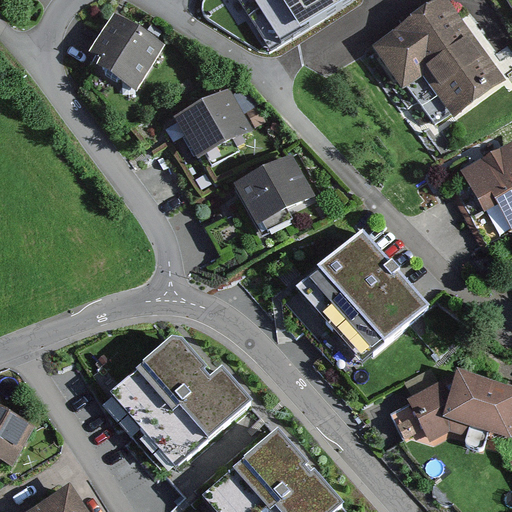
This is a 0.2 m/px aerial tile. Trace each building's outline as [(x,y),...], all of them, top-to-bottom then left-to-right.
[(298,0),(330,14),(336,0),(298,0)] [(511,81),(453,0),(448,0),(377,51),(410,97),(434,80),(462,119),(511,83),(511,81)] [(121,21),(97,62),(147,90),(170,49),(121,21)] [(233,95),(185,122),(210,165),(258,138),(233,95)] [(511,151),(475,176),(497,210),(507,203),(511,199),(511,151)] [(292,152),(240,182),(270,233),(322,203),(292,152)] [(432,299),(367,227),(308,280),(373,352),(432,299)] [(120,388),(182,459),(256,395),(227,362),(218,369),(185,331),(120,388)] [(511,388),(469,378),(416,406),(438,448),(477,428),(511,437),(511,388)] [(0,456),(24,468),(43,428),(0,408),(0,456)] [(336,511),(349,500),(281,425),(208,492),(225,511),(255,511),(270,499),(281,511),(336,511)] [(97,511),(73,476),(22,511),(23,511),(97,511)]
